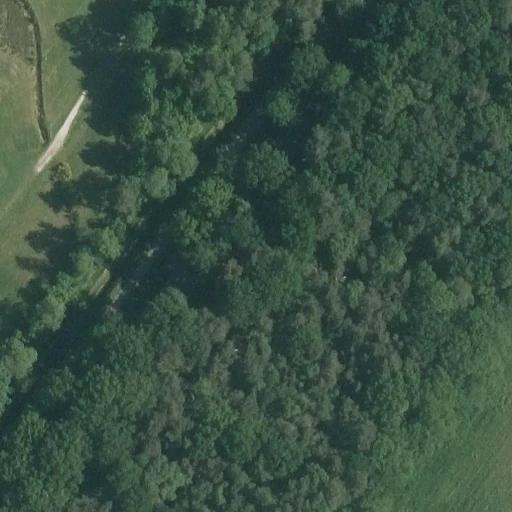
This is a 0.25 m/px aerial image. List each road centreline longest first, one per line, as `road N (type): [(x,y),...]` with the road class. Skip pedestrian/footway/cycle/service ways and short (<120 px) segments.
road 1 (tertiary): [(402,0),(9,511)]
road 2 (track): [(268,174),(497,339)]
